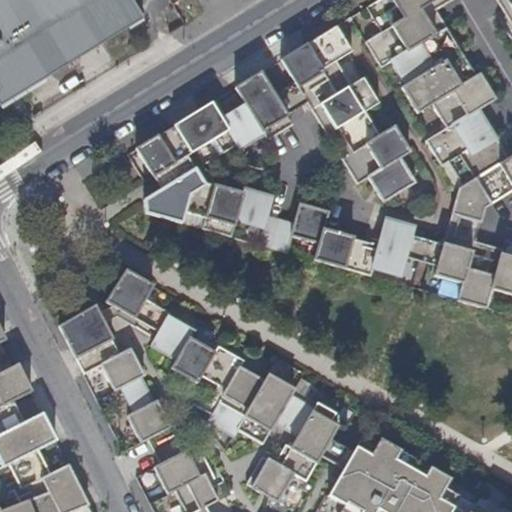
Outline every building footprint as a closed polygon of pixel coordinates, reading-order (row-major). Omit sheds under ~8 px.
[(0,0),(0,98),(141,13),(132,0),(0,0)] [(478,221),(481,208),(511,189),(511,190),(511,153),(505,158),(475,109),(492,99),(476,73),(459,84),(444,60),(458,51),(442,26),(428,34),(414,10),(430,0),(373,0),(362,7),(378,31),(361,42),(377,68),(387,61),(402,85),(398,87),(414,113),(433,101),(447,125),(422,140),(438,166),(445,162),(460,186),(455,188),(449,214),(478,221)] [(511,0),(498,0),(503,7),(506,5),(511,14),(511,19),(507,22),(510,28),(511,26),(511,0)] [(332,25),(277,60),(299,95),(310,89),(314,95),(312,96),(317,103),(307,109),(327,141),(332,139),(342,156),(338,158),(354,184),(365,177),(380,202),(411,182),(396,158),(406,152),(390,126),(376,135),(361,111),(375,102),(359,77),(347,85),(332,61),(348,51),(332,25)] [(371,269),(399,277),(413,227),(384,219),(375,251),(362,248),(363,243),(322,231),(326,214),(297,206),(292,225),(265,217),(270,198),(241,190),(240,195),(214,188),(199,165),(233,145),(235,149),(260,134),(262,138),(288,122),(257,72),(231,88),(242,105),(218,119),(208,102),(170,126),(173,132),(157,142),(154,136),(132,149),(158,191),(143,203),(143,214),(180,225),(183,214),(203,219),(200,230),(229,238),(234,222),(262,230),(257,246),(285,254),(289,237),(316,245),(312,261),(369,277),(371,269)] [(511,258),(500,255),(501,250),(444,234),(432,277),(459,284),(455,301),(484,309),(489,290),(511,296),(511,311),(511,317),(511,258)] [(292,440),(275,467),(267,462),(267,463),(261,460),(246,487),(277,505),(293,477),(306,485),(337,430),(331,426),(336,417),(317,406),(313,413),(288,398),(292,392),(266,377),(262,383),(238,370),(242,363),(216,348),(212,355),(187,340),(191,334),(166,319),(168,315),(143,301),(151,287),(123,272),(103,303),(131,321),(127,327),(151,342),(146,349),(170,365),(165,372),(190,388),(195,380),(212,391),(205,401),(207,402),(203,409),(209,412),(201,425),(226,441),(230,435),(254,451),(270,426),(292,440)] [(93,308),(56,325),(79,375),(98,366),(110,392),(117,389),(128,415),(121,418),(134,445),(140,442),(152,468),(145,471),(158,498),(165,495),(194,481),(200,478),(194,464),(182,470),(176,458),(178,458),(166,431),(163,433),(151,406),(147,408),(135,382),(139,380),(126,353),(116,358),(93,308)] [(0,337),(0,405),(27,392),(14,365),(0,371),(0,340),(1,340),(0,337)] [(0,511),(87,511),(65,466),(47,475),(34,450),(52,441),(39,414),(0,433),(0,466),(5,464),(16,486),(10,490),(17,503),(0,511)] [(479,511),(475,509),(473,511),(455,511),(461,501),(446,493),(451,484),(432,473),(427,481),(397,464),(402,455),(381,443),(376,452),(360,443),(329,498),(342,506),(338,511),(374,511),(376,510),(378,511),(479,511)] [(194,481),(165,495),(172,511),(194,511),(206,506),(194,481)]
